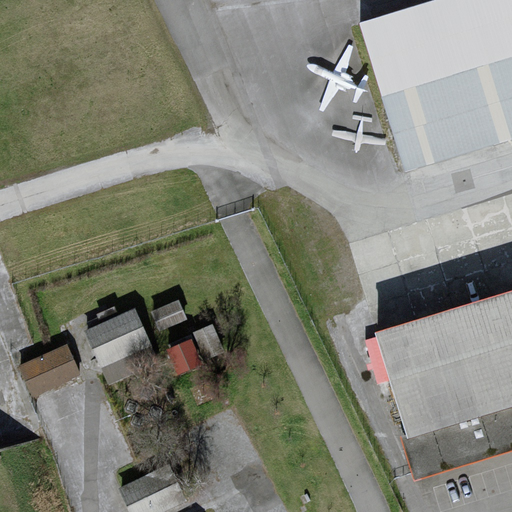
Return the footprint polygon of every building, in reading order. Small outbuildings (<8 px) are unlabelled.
[(511,0),(440,0),(360,24),(398,148),(406,177),(511,145),(511,0)] [(511,292),(372,333),(414,477),(511,448),(511,292)] [(189,323),(179,300),(151,312),(161,335),(189,323)] [(154,347),(139,310),(120,317),(86,332),(102,369),(129,357),(154,347)] [(214,326),(196,333),(207,362),(226,355),(214,326)] [(191,343),(169,353),(180,379),(202,369),(191,343)] [(83,377),(69,345),(28,363),(20,367),(34,398),(83,377)] [(43,511),(25,451),(1,458),(0,453),(0,511),(43,511)] [(166,511),(185,503),(169,469),(121,492),(131,511),(166,511)]
